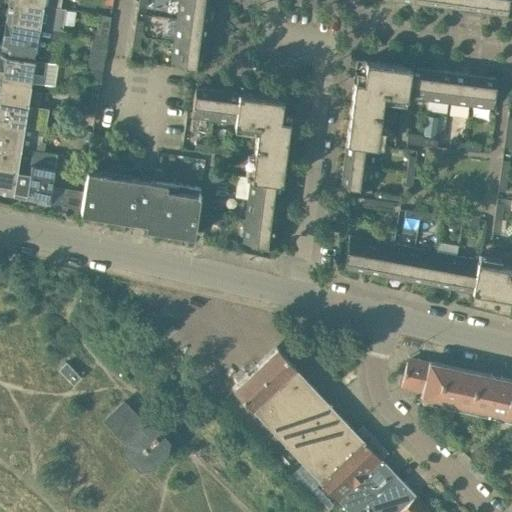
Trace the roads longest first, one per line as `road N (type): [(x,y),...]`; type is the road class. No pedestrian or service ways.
road 1 (residential): [(294,292),(322,71),(305,45),(274,28),(275,0)]
road 2 (residential): [(0,227),(294,292)]
road 3 (residential): [(487,511),(370,386),(377,315)]
road 4 (residential): [(377,315),(511,348)]
